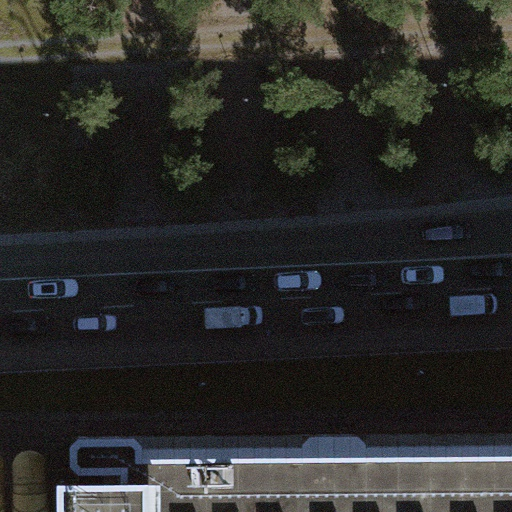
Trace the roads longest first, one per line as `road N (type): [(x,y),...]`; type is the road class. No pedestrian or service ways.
road 1 (primary): [(0,272),(34,262),(511,233)]
road 2 (track): [(0,54),(511,22)]
road 3 (primary): [(0,308),(511,292)]
